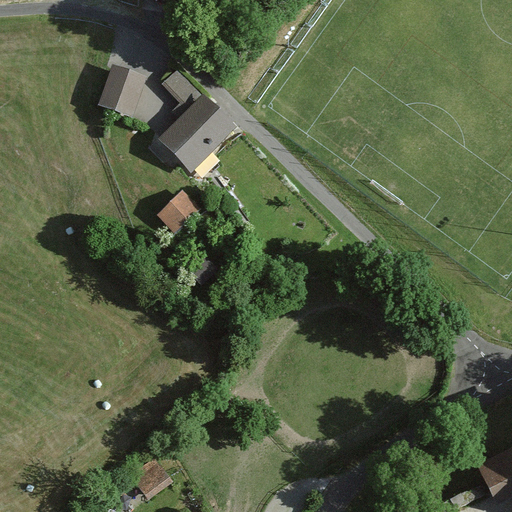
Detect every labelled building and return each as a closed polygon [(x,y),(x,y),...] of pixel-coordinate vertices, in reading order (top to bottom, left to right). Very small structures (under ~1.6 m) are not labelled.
[(115,71),(102,108),(131,118),(144,81),(115,71)] [(179,79),(169,89),(196,115),(205,106),(179,79)] [(196,115),(164,145),(190,173),(232,133),(205,106),(196,115)] [(183,197),(162,219),(176,232),(197,210),(183,197)] [(216,273),(205,261),(190,274),(202,286),(216,273)] [(511,511),(511,456),(482,471),(499,504),(511,499),(511,511)] [(151,466),(127,484),(142,503),(165,485),(151,466)]
